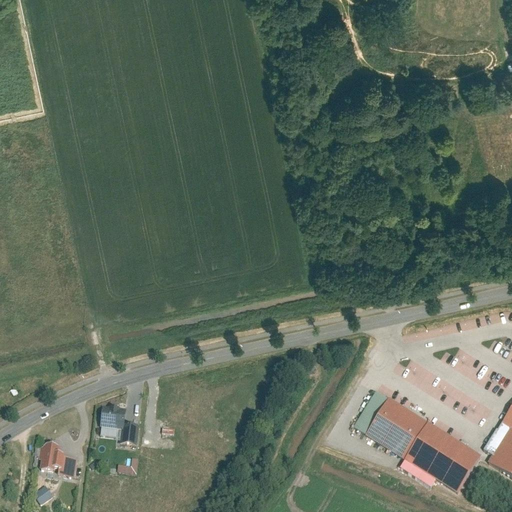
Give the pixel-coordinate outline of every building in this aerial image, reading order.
[(458,496),(482,458),(389,402),(367,440),(403,463),(398,471),(430,491),(436,483),(458,496)] [(511,409),(501,427),(508,432),(488,465),(511,478),(511,409)] [(127,414),(101,411),(99,433),(119,435),(118,449),(135,451),(137,430),(126,429),(127,414)] [(179,424),(178,431),(194,433),(195,427),(179,424)] [(59,450),(44,448),(40,473),(53,475),(53,473),(62,474),(64,456),(58,456),(59,450)] [(119,467),(117,474),(137,478),(140,462),(132,460),(130,469),(119,467)] [(46,488),(34,496),(41,507),(53,500),(46,488)]
